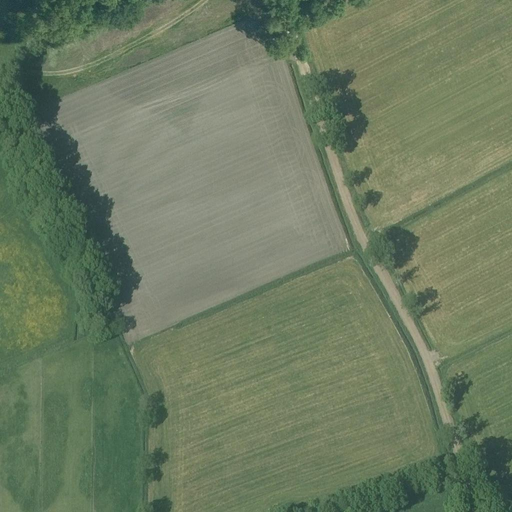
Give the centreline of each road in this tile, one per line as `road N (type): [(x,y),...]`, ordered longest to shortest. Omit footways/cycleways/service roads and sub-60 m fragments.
road 1 (track): [(278,0),(353,229),(421,353),(480,511)]
road 2 (track): [(18,70),(73,70),(204,0)]
